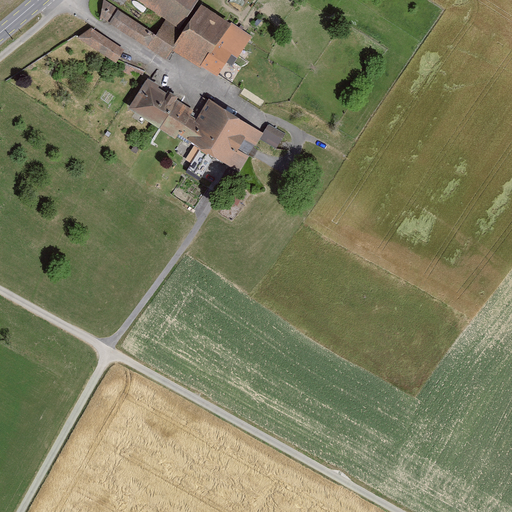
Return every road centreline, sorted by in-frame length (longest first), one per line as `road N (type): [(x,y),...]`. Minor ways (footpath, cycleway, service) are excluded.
road 1 (track): [(66,0),(163,67),(295,134),(297,144),(277,165),(255,157),(241,181),(214,199),(108,349)]
road 2 (unclassified): [(108,349),(398,511)]
road 3 (unclassified): [(18,511),(108,349)]
road 4 (unclassified): [(0,286),(108,349)]
